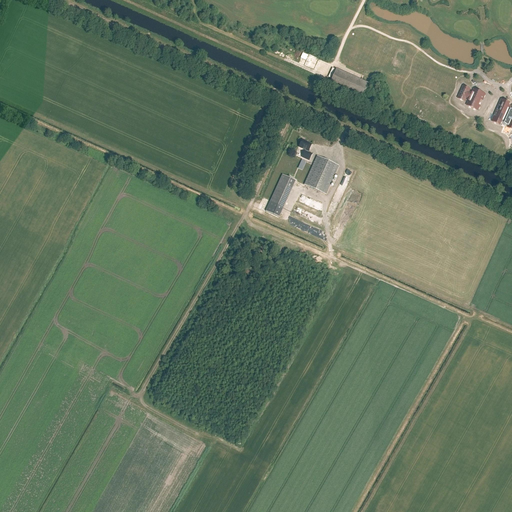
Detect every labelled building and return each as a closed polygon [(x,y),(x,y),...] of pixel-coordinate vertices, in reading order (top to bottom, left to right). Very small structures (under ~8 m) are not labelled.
[(362,98),(369,83),(336,69),(330,83),(362,98)] [(472,94),(469,92),(471,89),(463,86),(458,98),(465,102),(467,98),(470,100),(467,106),(477,110),(480,105),(479,105),(481,99),(482,100),(485,94),(475,89),(472,94)] [(511,106),(510,109),(510,106),(509,106),(510,103),(502,100),(492,122),(500,125),(502,122),(503,122),(509,125),(508,127),(511,129),(511,106)] [(311,154),(308,153),(312,144),(307,142),(302,139),(299,147),(305,150),(302,157),(309,160),(312,154),(311,154)] [(326,194),(339,166),(317,156),(304,185),(326,194)] [(296,181),(283,175),(267,211),(280,217),(296,181)]
